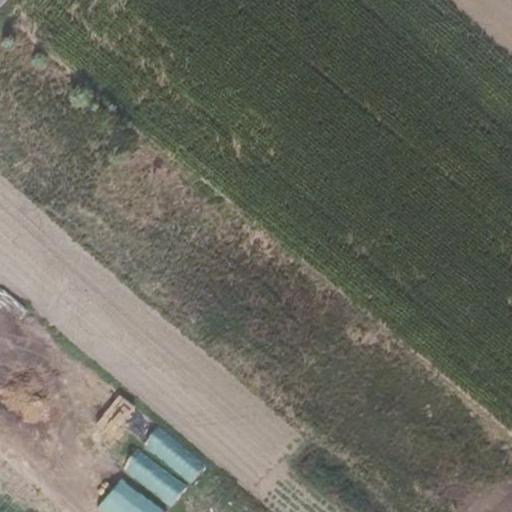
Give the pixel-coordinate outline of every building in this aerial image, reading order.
[(293,334),(0,85),(0,145),(263,368),(293,334)] [(251,379),(0,166),(0,211),(229,405),(251,379)] [(218,417),(0,231),(0,280),(194,445),(218,417)] [(503,511),(318,355),(291,388),(437,511),(503,511)] [(407,511),(276,399),(251,428),(348,511),(407,511)] [(331,511),(243,437),(219,465),(275,511),(331,511)]
